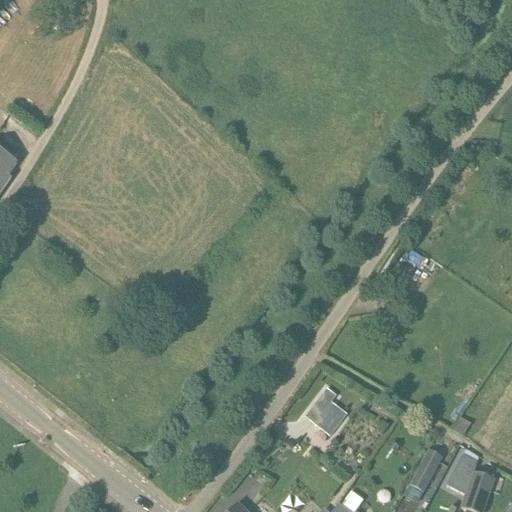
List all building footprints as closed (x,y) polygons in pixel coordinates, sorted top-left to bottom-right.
[(0,193),(10,180),(6,177),(13,167),(12,167),(0,158),(0,193)] [(407,488),(422,496),(441,461),(426,453),(407,488)] [(462,458),(446,488),(465,498),(473,476),(477,466),(462,458)] [(249,502),(264,481),(251,471),(236,492),(249,502)] [(461,511),(482,511),(493,483),(473,476),(465,498),(461,511)]
